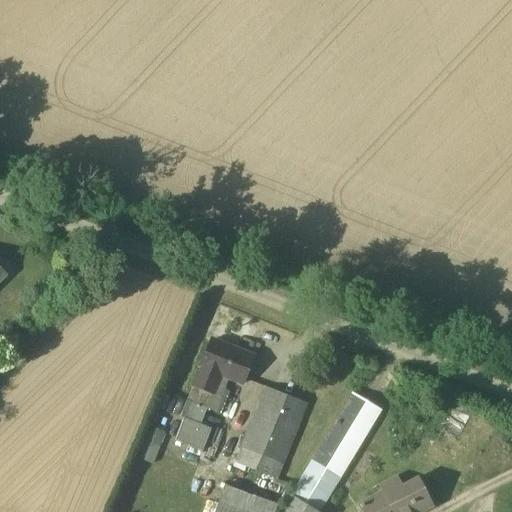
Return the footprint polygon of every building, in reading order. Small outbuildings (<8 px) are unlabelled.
[(186,401),(206,409),(220,414),(229,391),(224,389),(228,378),(243,384),(254,357),(234,348),(233,351),(211,342),(201,366),(194,384),(192,384),(186,401)] [(307,404),(267,388),(237,464),(277,480),(307,404)] [(381,410),(353,393),(313,460),(341,477),(381,410)] [(199,425),(206,409),(186,401),(183,407),(187,409),(175,441),(202,451),(210,429),(199,425)] [(154,465),(159,449),(166,433),(151,427),(145,443),(139,459),(154,465)] [(292,495),(291,497),(318,511),(319,511),(341,477),(313,460),(292,495)] [(421,474),(360,506),(362,511),(409,511),(434,499),(421,474)] [(267,511),(272,501),(222,483),(211,511),(267,511)] [(275,511),(317,511),(286,494),(275,511)]
